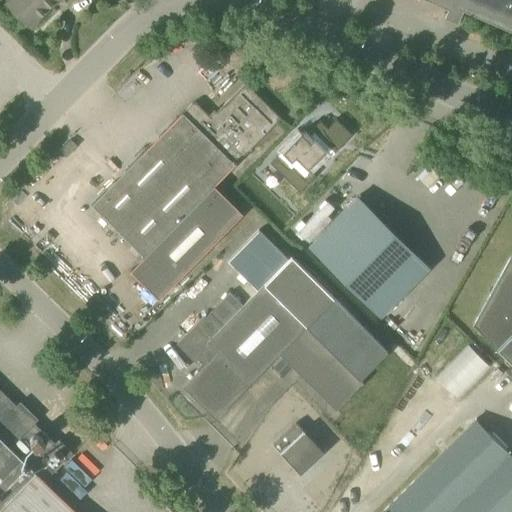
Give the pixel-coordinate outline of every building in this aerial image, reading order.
[(3,0),(31,27),(57,0),(3,0)] [(511,0),(427,0),(462,15),(463,11),(511,31),(511,0)] [(240,158),(280,117),(245,83),(211,118),(197,104),(194,103),(191,104),(92,205),(144,257),(130,271),(158,299),(242,214),(213,186),(240,158)] [(309,142),(301,133),(283,152),(291,161),(296,157),(308,169),(326,150),(314,137),(309,142)] [(330,154),(351,176),(369,158),(348,137),(330,154)] [(309,244),(380,314),(428,266),(357,195),(309,244)] [(214,419),(229,405),(280,354),(336,409),(362,381),(360,379),(388,351),(333,297),(294,260),(291,256),(288,260),(258,230),(228,262),(258,290),(243,305),(230,292),(177,344),(196,363),(198,361),(203,366),(183,387),(214,419)] [(511,255),(474,324),(511,361),(511,255)] [(436,379),(459,402),(491,369),(468,346),(436,379)] [(0,390),(0,511),(76,511),(44,480),(68,456),(0,390)] [(451,511),(511,454),(476,419),(382,511),(451,511)] [(300,474),(321,454),(294,425),(273,444),(300,474)] [(511,511),(511,454),(451,511),(511,511)]
